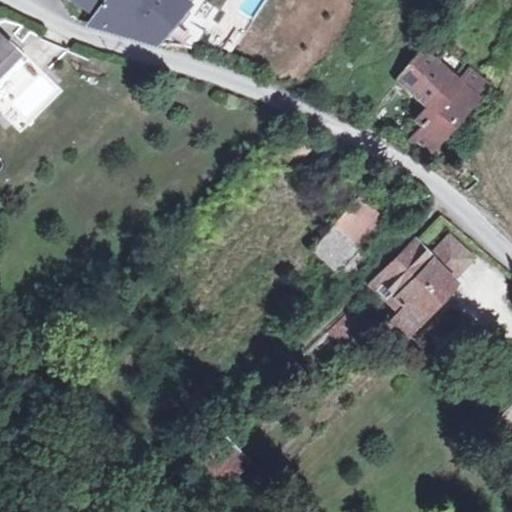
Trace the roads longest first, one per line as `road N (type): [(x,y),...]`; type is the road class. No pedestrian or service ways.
road 1 (residential): [(0,2),(321,121),(387,157),(511,253)]
road 2 (track): [(448,200),(142,471)]
